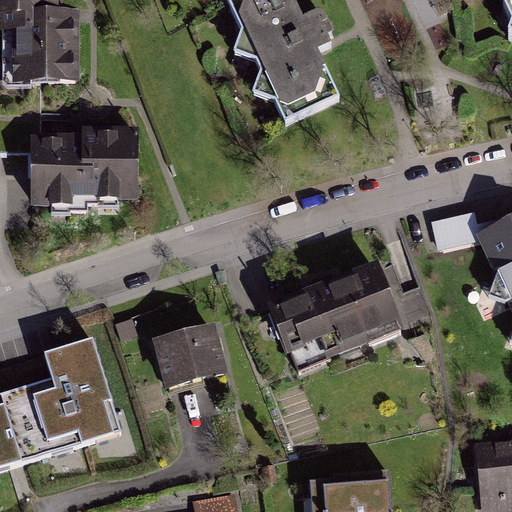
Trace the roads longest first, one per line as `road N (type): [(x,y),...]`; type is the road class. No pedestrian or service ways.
road 1 (residential): [(0,311),(189,246),(511,167)]
road 2 (residential): [(54,511),(195,468),(204,455),(196,410)]
